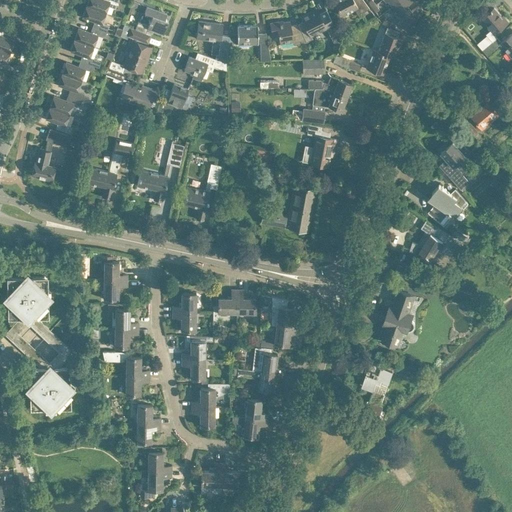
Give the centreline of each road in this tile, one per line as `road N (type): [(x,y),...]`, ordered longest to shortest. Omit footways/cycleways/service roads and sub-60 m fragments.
road 1 (tertiary): [(461,0),(423,68),(360,242)]
road 2 (residential): [(193,440),(179,426),(157,332),(154,245)]
road 3 (tertiary): [(279,463),(337,311),(335,286)]
